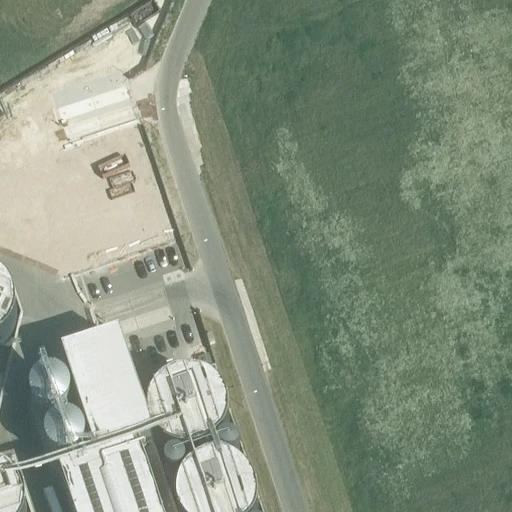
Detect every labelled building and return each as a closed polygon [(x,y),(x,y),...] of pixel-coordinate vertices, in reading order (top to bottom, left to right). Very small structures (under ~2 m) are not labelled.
[(0,352),(1,351),(6,346),(9,339),(11,332),(12,325),(11,317),(9,310),(6,304),(1,298),(0,296),(0,352)] [(151,415),(151,422),(151,430),(153,437),(157,443),(161,449),(167,454),(173,458),(180,461),(187,462),(194,462),(202,461),(209,458),(215,454),(220,449),(225,443),(228,437),(230,430),(231,422),(230,415),(228,408),(225,401),(220,395),(215,390),(209,387),(202,384),(194,383),(187,383),(180,384),(173,387),(167,390),(161,395),(157,401),(153,408),(151,415)] [(76,511),(164,511),(137,428),(58,454),(76,511)] [(180,503),(179,511),(259,511),(259,510),(259,503),(257,496),(254,489),(249,484),(244,479),(237,475),(230,472),(223,471),(216,471),(209,472),(202,475),(195,479),(190,484),(185,489),(182,496),(180,503)] [(0,511),(25,511),(25,507),(23,500),(20,493),(15,487),(10,482),(4,478),(0,476),(0,511)]
